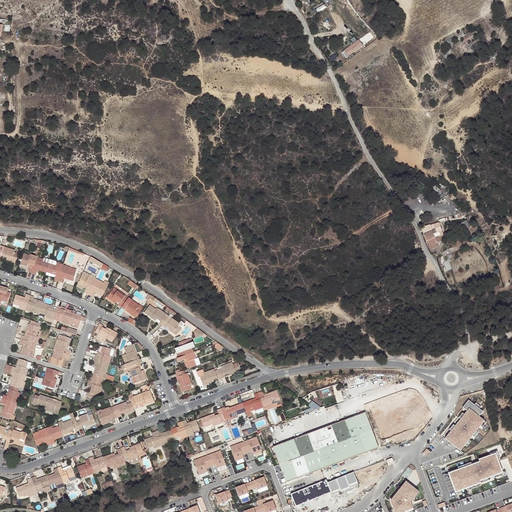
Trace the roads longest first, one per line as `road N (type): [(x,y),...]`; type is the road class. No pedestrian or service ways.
road 1 (unclassified): [(0,230),(90,252),(272,374)]
road 2 (unclassified): [(174,410),(14,471),(0,469)]
road 3 (unclassified): [(410,368),(338,365),(272,374)]
road 4 (residential): [(174,410),(133,330),(93,310)]
